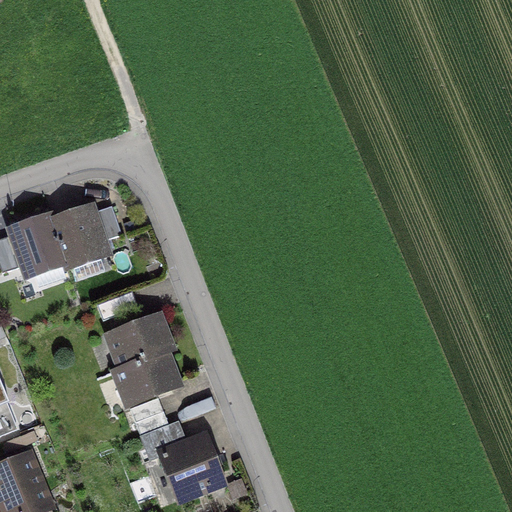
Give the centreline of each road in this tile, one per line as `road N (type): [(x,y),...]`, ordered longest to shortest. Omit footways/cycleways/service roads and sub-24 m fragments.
road 1 (residential): [(284,511),(164,187),(144,161)]
road 2 (track): [(144,161),(93,0)]
road 3 (residential): [(0,188),(83,158),(144,161)]
